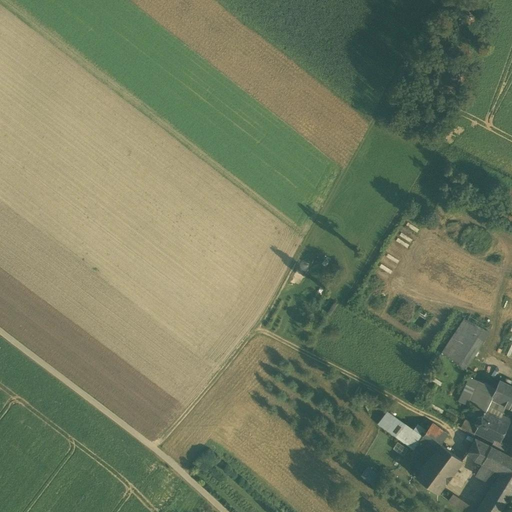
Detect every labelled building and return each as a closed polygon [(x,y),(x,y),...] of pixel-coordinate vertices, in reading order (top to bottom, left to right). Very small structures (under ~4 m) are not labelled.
[(469,316),(467,321),(489,332),(491,328),(469,316)] [(464,319),(441,354),(464,368),(489,332),(467,321),(464,319)] [(493,329),(491,328),(489,332),(464,368),(465,369),(493,329)] [(464,403),(469,404),(479,382),(469,378),(458,401),(464,404),(464,403)] [(506,406),(511,408),(511,386),(500,381),(499,381),(495,390),(480,382),(479,382),(469,404),(484,411),(485,412),(485,411),(486,411),(492,399),(506,406)] [(492,399),(486,411),(500,418),(506,406),(492,399)] [(493,443),(497,445),(498,442),(509,420),(504,417),(503,420),(500,418),(486,411),(485,411),(485,412),(484,413),(482,417),(481,417),(478,417),(475,423),(477,426),(477,427),(474,433),(476,434),(493,443)] [(378,424),(404,442),(413,430),(388,412),(378,424)] [(474,437),(476,434),(474,433),(477,427),(477,426),(475,423),(473,422),(473,424),(465,419),(460,429),(474,437)] [(432,425),(427,432),(440,444),(448,434),(433,424),(432,425)] [(417,425),(413,430),(404,442),(428,460),(440,444),(427,432),(417,425)] [(494,484),(482,505),(491,511),(499,511),(511,491),(511,457),(475,438),(468,452),(474,460),(482,464),(501,473),(494,484)] [(408,449),(397,442),(392,449),(402,457),(408,449)] [(511,456),(511,449),(510,448),(498,442),(497,445),(493,443),(491,446),(511,456)] [(462,460),(440,444),(428,460),(427,462),(449,478),(462,460)] [(415,477),(437,493),(449,478),(427,462),(415,477)] [(475,475),(494,484),(501,473),(482,464),(475,475)] [(382,478),(367,466),(360,476),(375,488),(382,478)] [(448,501),(454,506),(459,499),(452,495),(448,501)] [(477,511),(459,499),(454,506),(462,511),(477,511)]
